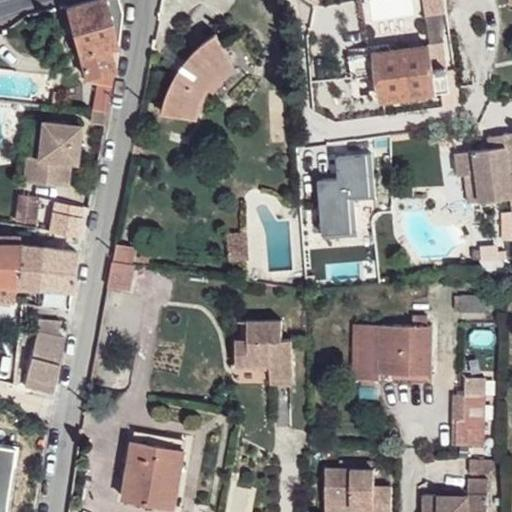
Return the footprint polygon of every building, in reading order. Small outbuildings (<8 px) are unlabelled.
[(117,0),(102,0),(68,9),(80,58),(118,47),(121,14),(117,0)] [(163,113),(195,118),(199,103),(207,87),(219,73),(233,61),(216,33),(201,42),(187,57),(175,74),(167,93),(163,113)] [(432,73),(428,46),(355,56),(357,78),(377,75),(381,101),(435,94),(435,92),(432,73)] [(118,47),(80,58),(86,80),(99,76),(115,71),(118,47)] [(447,72),(432,73),(435,92),(449,91),(447,72)] [(87,84),(82,85),(84,102),(97,101),(96,96),(95,84),(91,84),(87,84)] [(56,93),(47,92),(46,107),(55,108),(56,93)] [(110,102),(99,100),(96,113),(107,114),(110,102)] [(96,113),(92,113),(90,124),(105,127),(107,114),(96,113)] [(30,157),(26,181),(67,188),(71,168),(72,161),(81,163),(86,131),(49,125),(42,160),(30,157)] [(511,133),(503,134),(505,146),(490,148),(462,151),(465,174),(468,202),(510,197),(511,196),(511,133)] [(505,146),(503,134),(488,136),(490,148),(505,146)] [(456,152),(459,175),(465,174),(462,151),(456,152)] [(71,168),(79,170),(81,163),(72,161),(71,168)] [(56,203),(53,213),(83,219),(85,209),(56,203)] [(35,207),(18,205),(16,223),(33,225),(35,207)] [(83,219),(53,213),(49,231),(79,237),(83,219)] [(229,252),(248,252),(247,232),(228,233),(229,252)] [(135,245),(116,243),(116,247),(113,260),(131,263),(135,245)] [(481,249),(482,258),(506,256),(506,249),(498,249),(498,244),(481,245),(481,249)] [(0,245),(0,287),(19,289),(18,246),(0,245)] [(41,249),(18,246),(19,289),(42,290),(41,249)] [(76,254),(41,249),(42,290),(71,291),(76,254)] [(482,258),(481,249),(472,249),(473,258),(482,258)] [(248,252),(229,252),(230,261),(248,260),(248,252)] [(131,263),(113,260),(108,287),(126,290),(131,263)] [(489,293),(457,295),(459,313),(496,311),(495,282),(489,283),(489,293)] [(58,291),(58,306),(69,306),(71,291),(58,291)] [(380,379),(381,372),(436,372),(435,325),(428,325),(428,315),(413,315),(413,325),(361,325),(361,379),(380,379)] [(59,364),(64,339),(57,337),(60,323),(38,319),(37,333),(32,358),(27,378),(25,389),(53,394),(56,385),(59,364)] [(235,341),(235,366),(269,366),(269,378),(292,378),(291,340),(280,341),(280,322),(248,324),(248,341),(240,342),(235,341)] [(11,375),(0,372),(0,385),(9,387),(11,375)] [(457,419),(463,418),(463,443),(491,444),(490,377),(469,377),(469,393),(458,393),(457,419)] [(127,473),(137,474),(141,449),(183,456),(185,445),(132,438),(127,473)] [(0,511),(7,511),(18,450),(0,447),(0,511)] [(161,511),(174,511),(183,456),(141,449),(137,474),(127,473),(122,507),(161,511)] [(496,455),(470,455),(470,469),(488,469),(488,462),(496,461),(496,455)] [(325,470),(324,507),(372,507),(372,511),(390,511),(391,489),(372,489),(372,470),(355,470),(325,470)] [(422,491),(421,511),(487,511),(488,475),(467,475),(467,482),(467,491),(436,490),(422,491)]
